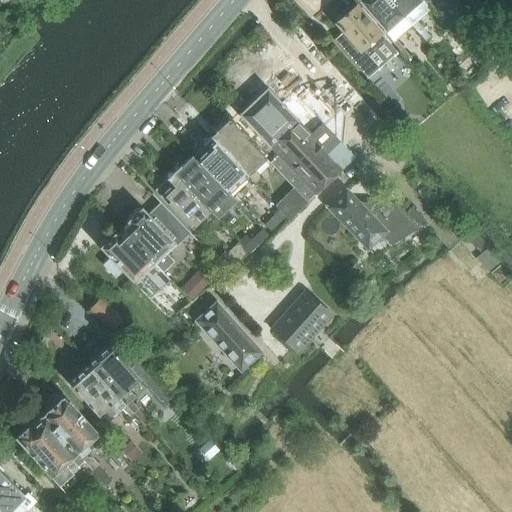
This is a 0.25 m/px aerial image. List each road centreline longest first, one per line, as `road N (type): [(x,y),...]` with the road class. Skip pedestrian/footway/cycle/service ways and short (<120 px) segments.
road 1 (primary): [(299,511),(122,183),(8,0)]
road 2 (primary): [(0,81),(246,511)]
road 3 (tertiary): [(0,329),(55,220),(100,156),(235,0)]
road 4 (track): [(463,255),(437,269),(343,362),(318,337)]
